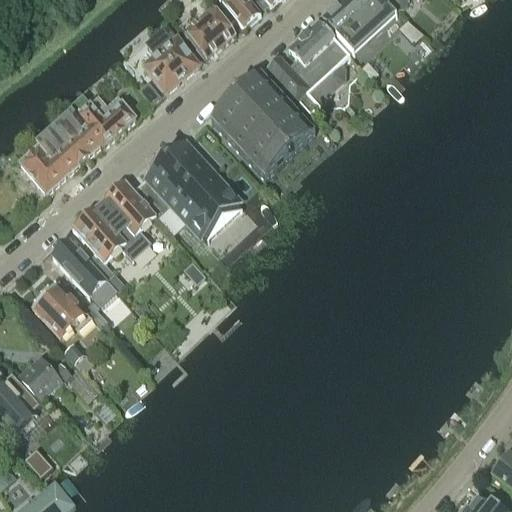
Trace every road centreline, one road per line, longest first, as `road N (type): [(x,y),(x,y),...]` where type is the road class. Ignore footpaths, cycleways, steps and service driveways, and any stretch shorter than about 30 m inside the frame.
road 1 (residential): [(0,273),(316,0)]
road 2 (residential): [(432,511),(511,411)]
